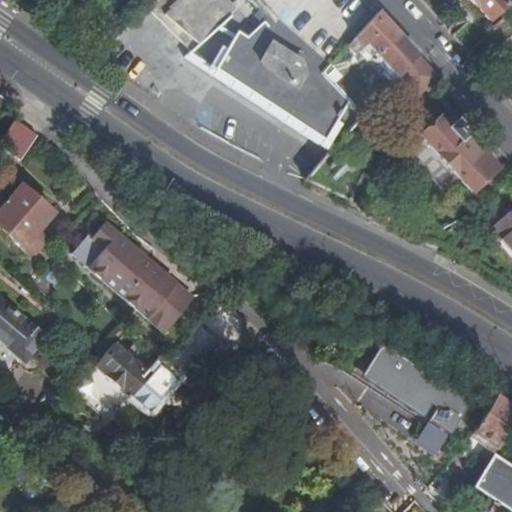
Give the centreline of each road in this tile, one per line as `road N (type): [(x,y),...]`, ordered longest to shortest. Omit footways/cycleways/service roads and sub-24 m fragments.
road 1 (primary): [(0,63),(163,181),(445,323),(511,366)]
road 2 (primary): [(511,319),(179,146),(0,17)]
road 3 (residential): [(389,0),(511,137)]
